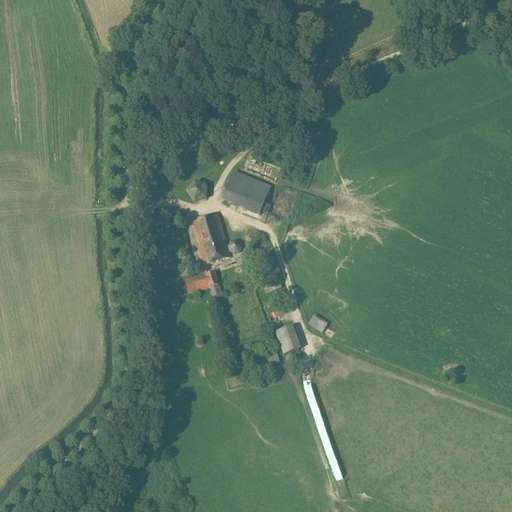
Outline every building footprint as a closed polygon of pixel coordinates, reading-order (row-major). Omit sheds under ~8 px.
[(253,180),(234,173),(222,202),(241,210),(253,180)] [(210,185),(194,180),(183,191),(194,207),(209,202),(210,185)] [(229,259),(217,216),(192,224),(199,248),(197,248),(203,267),(229,259)] [(241,244),(237,241),(231,243),(228,247),(229,253),(234,256),(240,254),(243,249),(241,244)] [(221,298),(215,274),(185,282),(188,296),(208,290),(211,300),(221,298)] [(282,289),(279,281),(263,286),(266,295),(282,289)] [(328,324),(314,315),(308,326),(322,334),(328,324)] [(301,349),(294,328),(275,334),(283,356),(301,349)] [(280,364),(277,353),(263,358),(267,368),(280,364)]
